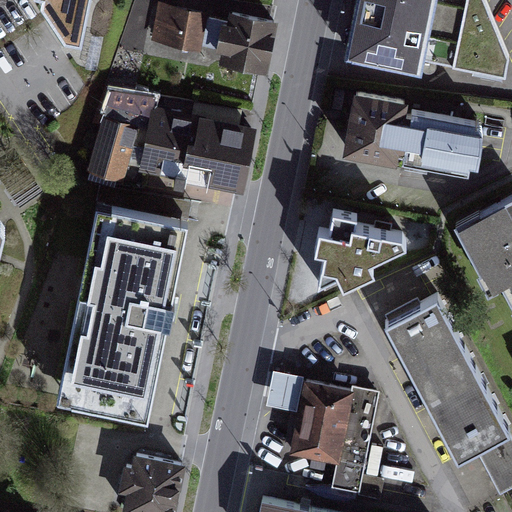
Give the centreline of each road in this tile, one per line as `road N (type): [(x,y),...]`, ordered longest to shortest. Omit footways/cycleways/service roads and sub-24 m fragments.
road 1 (residential): [(459,511),(360,322),(336,317),(240,361)]
road 2 (tertiary): [(304,54),(240,361)]
road 3 (residential): [(511,89),(304,54)]
road 4 (tertiary): [(240,361),(209,511)]
